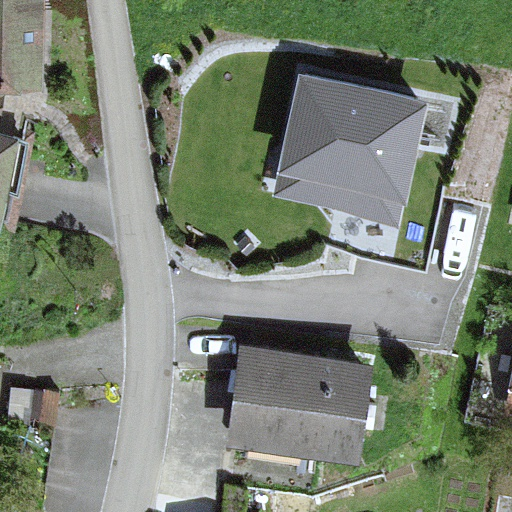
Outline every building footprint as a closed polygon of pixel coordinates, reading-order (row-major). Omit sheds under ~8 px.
[(0,0),(0,80),(31,81),(32,0),(0,0)] [(420,95),(304,71),(280,185),(396,210),(420,95)] [(0,220),(2,221),(18,139),(0,135),(0,220)] [(358,365),(243,349),(232,429),(347,445),(358,365)] [(269,511),(302,511),(305,497),(272,493),(269,511)]
